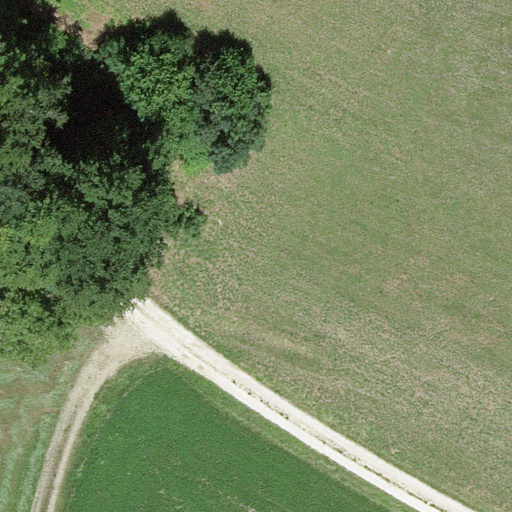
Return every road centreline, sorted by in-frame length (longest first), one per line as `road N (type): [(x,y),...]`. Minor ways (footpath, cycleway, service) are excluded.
road 1 (track): [(0,177),(129,325),(453,511)]
road 2 (track): [(31,511),(37,477),(129,325)]
